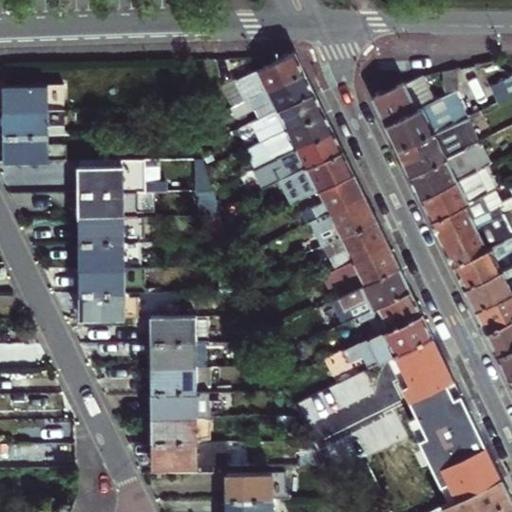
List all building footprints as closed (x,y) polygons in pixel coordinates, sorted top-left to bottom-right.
[(236,80),(246,100),(304,72),(294,52),(261,68),(236,80)] [(443,85),(447,94),(454,91),(458,89),(458,66),(444,70),(443,85)] [(259,118),(314,91),(304,72),(246,100),(233,106),(237,116),(254,108),(259,118)] [(511,75),(491,86),(498,102),(511,94),(511,75)] [(385,91),(372,97),(386,124),(434,101),(423,76),(406,85),(405,82),(385,91)] [(183,93),(198,89),(195,79),(181,84),(183,93)] [(236,80),(236,79),(222,85),(233,106),(246,100),(236,80)] [(65,95),(65,83),(48,84),(49,95),(65,95)] [(48,84),(5,84),(5,110),(65,110),(65,95),(49,95),(48,84)] [(243,144),(246,149),(261,142),(323,111),(314,91),(259,118),(251,122),(258,137),(243,144)] [(454,91),(447,94),(456,112),(463,109),(454,91)] [(434,101),(386,124),(398,150),(467,117),(463,109),(456,112),(447,94),(434,101)] [(65,110),(5,110),(5,136),(49,135),(65,135),(65,110)] [(270,161),(333,131),(323,111),(261,142),(270,161)] [(467,117),(398,150),(410,175),(479,141),(485,139),(473,114),(467,117)] [(251,122),(236,129),(243,144),(258,137),(251,122)] [(254,169),(253,170),(262,189),(281,180),(342,150),(333,131),(270,161),(254,169)] [(49,135),(5,136),(6,161),(66,160),(65,144),(49,145),(49,135)] [(410,175),(421,197),(476,171),(468,156),(483,149),(479,141),(410,175)] [(254,169),(270,161),(261,142),(246,149),(244,150),(254,169)] [(485,166),(490,164),(483,149),(468,156),(476,171),(485,166)] [(319,190),(353,173),(342,150),(281,180),(293,202),(319,190)] [(203,158),(196,158),(196,191),(213,191),(212,189),(203,158)] [(124,165),(124,192),(139,191),(144,191),(144,159),(123,159),(124,165)] [(80,166),(80,192),(124,192),(124,165),(80,166)] [(476,171),(421,197),(432,220),(492,191),(496,189),(485,166),(476,171)] [(347,203),(364,195),(353,173),(319,190),(325,201),(302,212),(307,223),(309,222),(330,211),(331,213),(348,206),(347,203)] [(80,192),(80,217),(139,217),(139,191),(124,192),(80,192)] [(213,191),(196,191),(203,216),(206,216),(220,216),(221,216),(213,191)] [(492,191),(432,220),(443,242),(460,234),(458,230),(475,224),(476,226),(503,213),(511,208),(508,201),(499,206),(492,191)] [(323,245),(376,219),(364,195),(347,203),(348,206),(331,213),(330,211),(309,222),(321,246),(323,245)] [(511,208),(503,213),(511,232),(511,218),(511,217),(511,216),(511,208)] [(458,230),(460,234),(443,242),(454,265),(511,236),(511,232),(503,213),(476,226),(475,224),(458,230)] [(80,217),(81,242),(141,242),(141,238),(145,237),(145,216),(139,217),(80,217)] [(220,216),(206,216),(207,241),(226,240),(220,216)] [(370,251),(388,243),(376,219),(323,245),(335,269),(354,259),(354,261),(372,254),(370,251)] [(511,236),(454,265),(465,287),(511,264),(511,236)] [(81,242),(81,267),(141,267),(141,242),(81,242)] [(339,297),(400,267),(388,243),(370,251),(372,254),(354,261),(354,259),(335,269),(322,275),(328,287),(333,285),(339,297)] [(511,264),(465,287),(476,310),(511,292),(511,264)] [(229,291),(243,290),(236,265),(223,266),(224,291),(229,291)] [(81,267),(81,292),(125,292),(150,291),(149,267),(141,267),(81,267)] [(378,306),(411,290),(400,267),(339,297),(331,301),(342,323),(378,306)] [(229,291),(229,316),(249,315),(243,290),(229,291)] [(422,312),(411,290),(378,306),(389,328),(422,312)] [(81,292),(81,317),(139,317),(139,296),(125,296),(125,292),(81,292)] [(511,292),(476,310),(487,333),(511,320),(511,292)] [(390,357),(433,336),(422,312),(389,328),(367,339),(378,363),(390,357)] [(196,316),(152,316),(152,342),(196,341),(196,316)] [(511,320),(487,333),(497,355),(511,347),(511,320)] [(502,477),(433,336),(390,357),(418,416),(410,420),(450,502),(467,494),(480,488),(487,485),(502,477)] [(152,342),(153,367),(196,366),(196,341),(152,342)] [(511,347),(497,355),(509,379),(511,377),(511,347)] [(153,367),(153,392),(197,391),(196,366),(153,367)] [(153,392),(153,417),(197,416),(210,416),(210,404),(234,404),(234,391),(197,391),(153,392)] [(297,415),(277,415),(277,426),(297,426),(297,415)] [(153,417),(154,442),(197,441),(197,416),(153,417)] [(197,416),(197,441),(210,438),(210,419),(197,416)] [(310,440),(299,440),(299,453),(311,453),(310,440)] [(154,442),(154,468),(198,468),(198,466),(228,466),(228,441),(197,441),(154,442)] [(285,472),(228,472),(228,499),(272,498),(272,488),(286,488),(285,472)] [(480,488),(467,494),(450,502),(442,506),(441,507),(443,511),(511,511),(511,498),(508,490),(502,477),(487,485),(480,488)] [(272,488),(272,498),(286,498),(286,488),(272,488)] [(228,499),(228,511),(272,511),(272,498),(228,499)]
